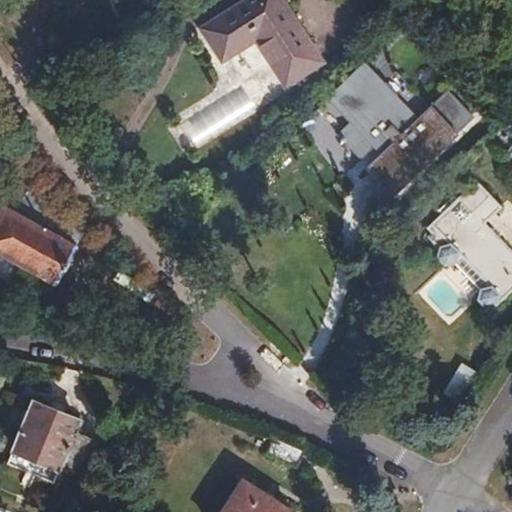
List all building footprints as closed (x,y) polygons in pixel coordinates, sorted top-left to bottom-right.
[(282,90),(321,64),(278,0),(240,0),(198,28),(220,61),(251,41),(282,90)] [(391,196),(455,134),(431,109),(412,126),(357,70),(320,105),(345,130),(332,143),(342,154),(344,153),(355,164),(372,147),(378,154),(364,168),(391,196)] [(35,87),(44,98),(55,89),(47,77),(35,87)] [(461,258),(500,299),(511,287),(511,254),(483,224),(490,217),(466,193),(428,228),(433,234),(429,238),(435,245),(436,245),(455,265),(461,258)] [(50,289),(54,291),(57,285),(61,287),(63,282),(60,280),(74,250),(78,252),(81,247),(77,245),(79,240),(75,238),(72,244),(1,209),(0,211),(0,278),(10,283),(18,266),(53,283),(50,289)] [(456,362),(439,394),(457,404),(474,372),(456,362)] [(61,467),(93,480),(113,448),(75,433),(79,423),(33,406),(8,464),(54,484),(61,467)] [(267,455),(297,469),(304,452),(274,439),(267,455)] [(219,511),(291,511),(240,480),(219,511)]
